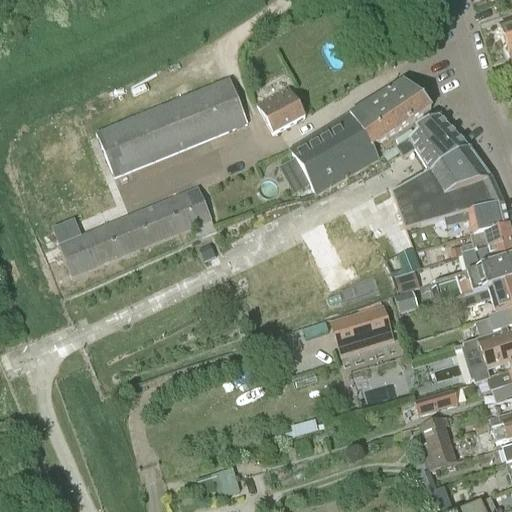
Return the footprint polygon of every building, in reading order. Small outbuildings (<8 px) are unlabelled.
[(511,23),(499,28),(505,45),(511,42),(511,23)] [(113,181),(246,127),(228,83),(95,137),(113,181)] [(348,118),(349,118),(371,151),(430,112),(401,85),(348,118)] [(304,120),(288,91),(256,109),(272,138),(304,120)] [(371,151),(349,118),(289,153),(315,199),(378,163),(371,151)] [(414,139),(398,149),(383,158),(388,165),(399,158),(402,162),(414,155),(419,162),(447,145),(457,139),(438,119),(414,134),(416,138),(414,139)] [(394,143),(398,149),(414,139),(410,133),(394,143)] [(457,139),(447,145),(419,162),(428,176),(392,196),(405,233),(443,222),(443,223),(502,207),(490,181),(468,151),(457,139)] [(196,230),(211,224),(197,191),(58,248),(71,281),(196,230)] [(469,225),(472,239),(473,240),(496,233),(507,230),(502,208),(502,207),(443,223),(445,231),(469,225)] [(211,224),(196,230),(201,241),(215,235),(211,224)] [(473,240),(472,239),(469,240),(471,248),(464,250),(464,251),(460,252),(461,257),(481,252),(488,250),(488,252),(511,247),(507,231),(507,230),(496,233),(473,240)] [(511,262),(511,250),(511,247),(488,252),(488,250),(481,252),(461,257),(466,277),(511,262)] [(458,249),(449,252),(451,262),(461,260),(458,249)] [(413,252),(397,257),(403,277),(411,275),(419,272),(413,252)] [(511,286),(511,262),(466,277),(430,288),(436,310),(446,307),(463,302),(478,297),(486,295),(511,286)] [(416,292),(411,275),(403,277),(391,281),(397,298),(416,292)] [(511,286),(486,295),(478,297),(481,306),(489,304),(494,321),(511,315),(511,286)] [(418,309),(413,294),(394,300),(399,315),(418,309)] [(481,306),(478,297),(463,302),(466,311),(481,306)] [(463,302),(446,307),(449,316),(466,311),(463,302)] [(384,312),(332,328),(339,351),(391,336),(384,312)] [(478,343),(511,331),(511,315),(494,321),(488,323),(473,327),(478,343)] [(511,331),(478,343),(476,344),(485,374),(507,367),(510,377),(511,376),(511,331)] [(418,352),(409,355),(411,362),(420,359),(418,352)] [(511,376),(510,377),(487,385),(490,395),(511,387),(511,389),(511,376)] [(417,423),(456,411),(451,396),(413,408),(417,423)] [(511,406),(511,416),(491,423),(473,428),(476,437),(491,433),(511,426),(511,401),(511,402),(511,406)] [(420,429),(427,448),(408,454),(417,480),(418,479),(428,475),(455,467),(441,422),(420,429)] [(305,437),(316,434),(313,423),(302,426),(305,437)] [(511,443),(511,426),(491,433),(496,448),(506,445),(511,443)] [(232,472),(216,476),(222,499),(238,495),(232,472)] [(424,497),(435,493),(428,475),(418,479),(424,497)] [(493,511),(489,502),(480,506),(482,511),(493,511)]
